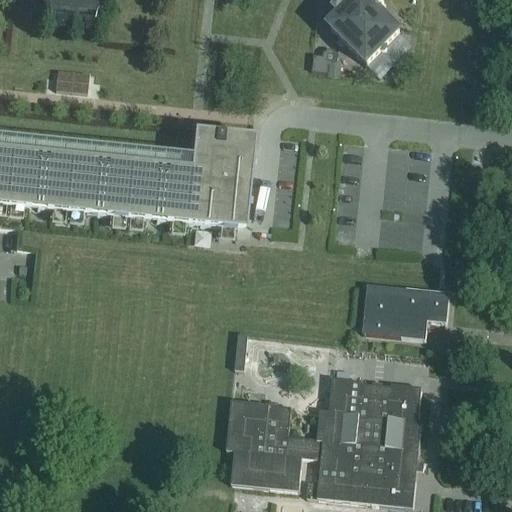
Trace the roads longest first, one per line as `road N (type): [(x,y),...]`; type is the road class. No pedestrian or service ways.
road 1 (unknown): [(436,511),(442,394),(431,384),(372,376)]
road 2 (unknown): [(383,129),(373,255)]
road 3 (unknown): [(453,137),(442,259)]
